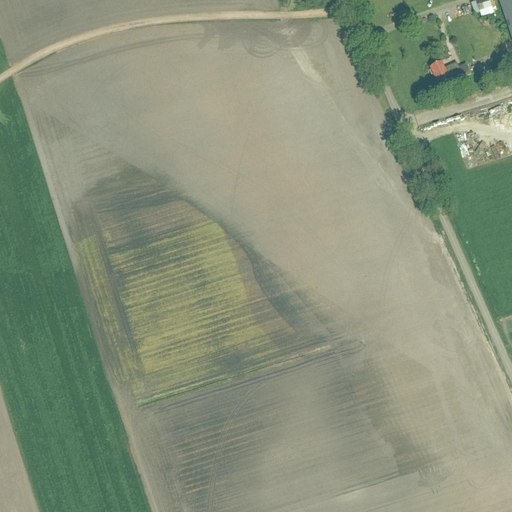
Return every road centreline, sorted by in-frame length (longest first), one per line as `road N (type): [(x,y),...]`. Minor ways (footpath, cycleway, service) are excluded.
road 1 (unclassified): [(511,376),(344,0)]
road 2 (track): [(347,6),(111,29),(0,80)]
